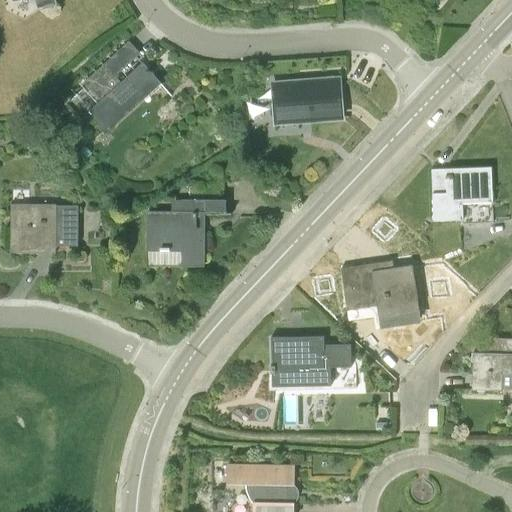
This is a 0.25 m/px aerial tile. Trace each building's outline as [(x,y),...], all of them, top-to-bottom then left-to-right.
[(105,129),(159,81),(143,63),(120,83),(103,65),(84,82),(100,101),(89,111),(105,129)] [(273,85),(274,105),(275,124),(342,119),(341,99),(339,79),(273,85)] [(85,147),(79,153),(86,160),(92,153),(85,147)] [(431,170),(433,222),(462,220),(462,225),(493,224),(491,168),(431,170)] [(226,215),(226,200),(181,200),(181,213),(147,213),(147,266),(203,266),(203,214),(226,215)] [(56,247),(78,247),(77,207),(55,207),(55,206),(9,207),(10,254),(56,254),(56,247)] [(420,319),(412,266),(373,271),(372,264),(341,269),(347,311),(377,306),(379,325),(420,319)] [(301,337),(301,341),(291,342),(291,337),(271,338),(272,366),(270,366),(271,374),(272,374),(272,388),(329,386),(330,389),(356,389),(356,366),(351,366),(351,345),(324,345),(324,337),(301,337)] [(473,353),(472,390),(493,391),(493,390),(510,391),(510,396),(511,396),(511,339),(489,339),(489,354),(473,353)] [(293,485),(294,467),(228,466),(227,484),(246,484),(246,487),(246,489),(247,492),(250,500),(252,502),(254,504),(253,511),(292,511),(293,504),(290,504),(290,485),(293,485)]
